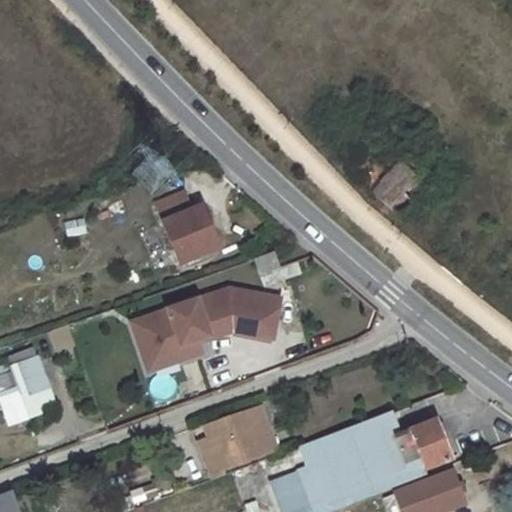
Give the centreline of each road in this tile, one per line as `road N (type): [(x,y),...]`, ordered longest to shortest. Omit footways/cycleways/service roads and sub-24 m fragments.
road 1 (tertiary): [(87,0),(234,158),(418,322)]
road 2 (unclassified): [(418,322),(0,477)]
